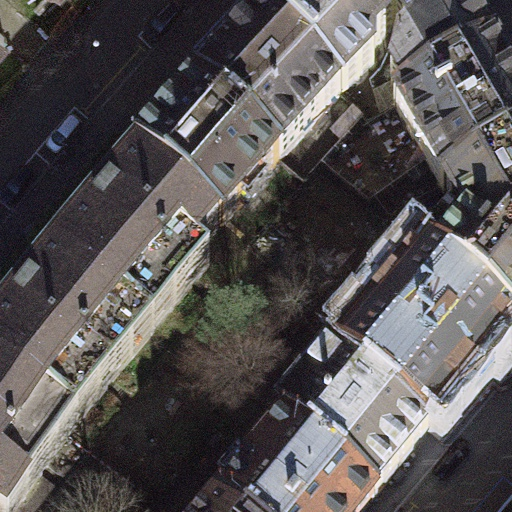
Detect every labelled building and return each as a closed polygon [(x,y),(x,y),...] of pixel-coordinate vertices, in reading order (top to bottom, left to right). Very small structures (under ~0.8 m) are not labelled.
[(368,0),(282,0),(262,21),(342,98),(376,64),(375,50),(397,28),(368,0)] [(368,0),(397,28),(411,52),(398,59),(392,82),(393,87),(404,106),(492,56),(459,0),(368,0)] [(262,21),(197,91),(281,164),(342,98),(262,21)] [(511,153),(511,90),(492,56),(404,106),(396,111),(443,193),(446,192),(511,153)] [(197,91),(138,158),(222,231),(281,164),(197,91)] [(468,231),(441,263),(511,322),(511,153),(446,192),(468,231)] [(138,158),(57,254),(154,335),(211,268),(200,258),(222,231),(138,158)] [(511,322),(441,263),(424,250),(338,354),(432,432),(511,335),(511,322)] [(57,254),(0,323),(0,368),(78,428),(154,335),(57,254)] [(338,354),(334,351),(279,418),(287,424),(377,498),(432,432),(338,354)] [(18,511),(78,428),(0,368),(0,511),(18,511)] [(365,511),(377,498),(287,424),(219,506),(226,511),(365,511)]
